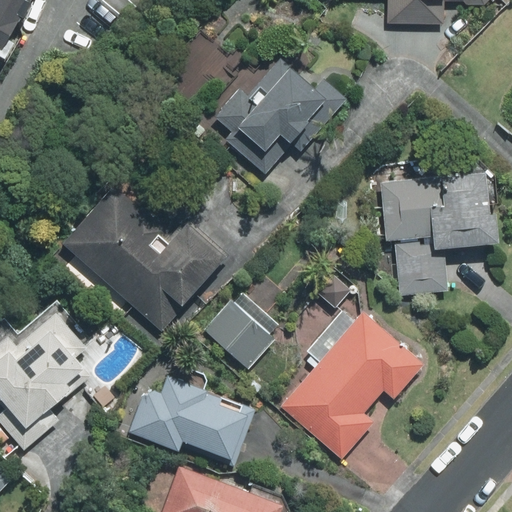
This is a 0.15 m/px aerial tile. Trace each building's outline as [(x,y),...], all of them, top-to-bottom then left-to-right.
[(0,0),(0,61),(2,62),(36,0),(0,0)] [(385,0),(385,24),(443,25),(444,5),(484,6),(485,5),(486,4),(487,3),(488,2),(489,1),(490,0),(385,0)] [(312,91),(277,58),(270,52),(208,117),(217,126),(226,134),(221,138),(263,177),(330,105),(337,111),(345,102),(322,80),(312,91)] [(482,175),(378,180),(381,244),(394,243),(397,296),(446,294),(444,249),(493,246),(491,214),(484,214),(482,175)] [(166,234),(112,186),(61,244),(159,329),(223,256),(180,218),(166,234)] [(331,272),(314,289),(332,307),(349,290),(331,272)] [(271,333),(279,324),(240,289),(202,331),(247,372),(277,339),(271,333)] [(0,404),(5,410),(0,415),(0,424),(25,452),(60,420),(50,408),(69,391),(64,386),(80,371),(72,361),(86,349),(79,341),(87,334),(56,299),(17,334),(1,317),(0,317),(0,404)] [(364,315),(355,325),(341,312),(307,350),(321,363),(280,409),(338,461),(372,423),(360,413),(381,390),(392,400),(422,367),(364,315)] [(142,387),(123,432),(175,453),(179,442),(230,463),(248,419),(216,405),(219,398),(166,376),(158,394),(142,387)] [(279,511),(281,507),(177,468),(160,511),(279,511)] [(0,497),(14,484),(0,469),(0,497)]
